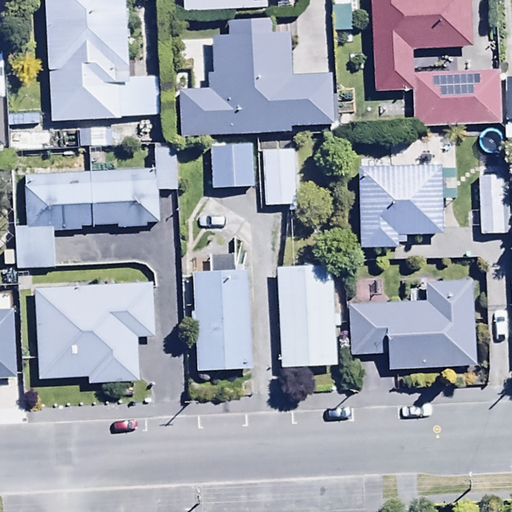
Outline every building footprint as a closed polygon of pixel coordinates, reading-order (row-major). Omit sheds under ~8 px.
[(122,0),(43,0),(48,124),(118,121),(117,86),(129,86),(126,11),(123,12),(122,0)] [(181,0),(182,14),(265,10),(265,2),(298,0),(181,0)] [(369,0),(372,92),(410,91),(411,129),(500,126),(498,75),(411,78),(410,50),(469,48),(467,0),(369,0)] [(178,93),(179,136),(289,133),(289,126),(336,125),(335,99),(330,99),(329,75),(292,76),(291,33),(270,34),(270,19),(227,20),(228,35),(212,36),(213,75),(205,76),(206,92),(178,93)] [(252,146),(210,146),(210,190),(252,190),(252,146)] [(151,148),(152,172),(23,174),(24,229),(13,229),(14,270),(53,270),(52,234),(80,233),(80,227),(116,226),(116,230),(145,229),(145,225),(158,225),(157,191),(174,191),(173,148),(151,148)] [(292,151),(259,152),(262,206),(294,205),(292,151)] [(440,165),(358,166),(360,249),(396,248),(396,244),(406,244),(406,233),(441,233),(440,165)] [(500,178),(479,179),(480,239),(502,238),(500,178)] [(193,273),(194,313),(189,313),(190,323),(195,323),(197,374),(251,372),(247,271),(232,271),(232,256),(207,257),(208,272),(193,273)] [(330,266),(276,267),(279,367),(333,366),(330,266)] [(151,285),(28,288),(29,299),(34,299),(36,381),(86,380),(86,386),(136,385),(135,339),(152,339),(151,285)] [(474,366),(470,285),(426,287),(427,303),(346,307),(348,356),(385,354),(385,370),(474,366)]
